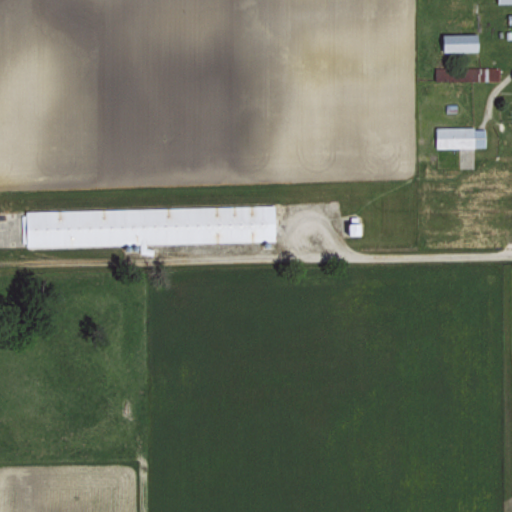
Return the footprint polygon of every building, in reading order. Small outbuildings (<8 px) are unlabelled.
[(476,49),(476,31),(438,32),(438,50),(476,49)] [(497,79),(497,66),(462,65),(462,79),(497,79)] [(432,78),(447,79),(447,66),(432,66),(432,78)] [(432,146),(483,146),(483,125),(432,126),(432,146)] [(21,209),(21,247),(149,245),(149,241),(272,239),(271,204),(21,209)] [(358,233),(357,220),(342,221),(343,233),(358,233)]
